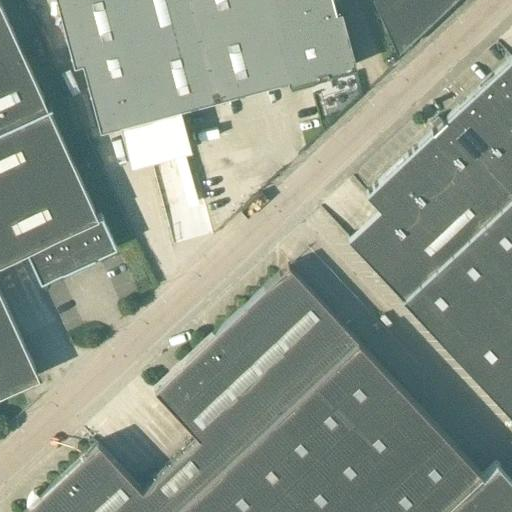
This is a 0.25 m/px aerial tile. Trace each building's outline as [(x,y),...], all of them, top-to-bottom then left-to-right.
[(55,0),(72,64),(81,62),(99,129),(286,79),(287,82),(355,65),(340,9),(334,11),(331,0),(55,0)] [(372,0),(395,51),(449,0),(372,0)] [(0,390),(37,374),(0,293),(0,259),(25,248),(39,280),(115,245),(100,213),(96,215),(0,3),(0,390)] [(511,56),(511,55),(364,191),(378,206),(346,236),(511,414),(511,56)] [(481,472),(479,471),(287,263),(153,388),(197,435),(140,488),(96,441),(21,511),(511,511),(511,478),(494,460),(481,472)]
